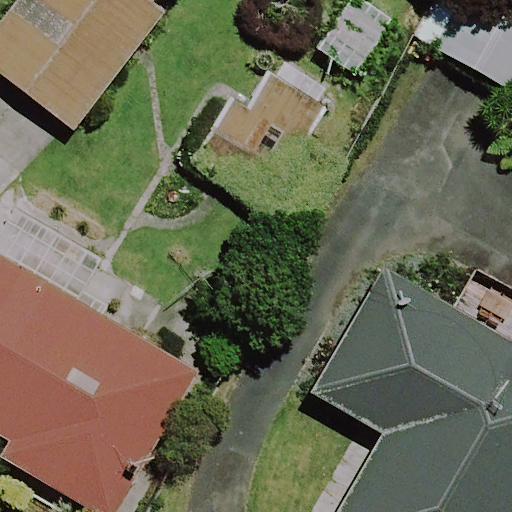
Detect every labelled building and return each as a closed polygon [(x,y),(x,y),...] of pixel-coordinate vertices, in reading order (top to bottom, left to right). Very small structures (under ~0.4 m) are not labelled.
[(151,19),(126,0),(21,0),(0,27),(0,89),(60,136),(151,19)] [(511,68),(511,0),(430,0),(404,47),(496,98),(511,68)] [(232,96),(214,84),(165,156),(289,239),(360,134),(254,62),(232,96)] [(100,511),(178,379),(0,274),(0,478),(57,511),(100,511)] [(511,511),(511,354),(375,278),(307,401),(374,439),(333,511),(511,511)]
